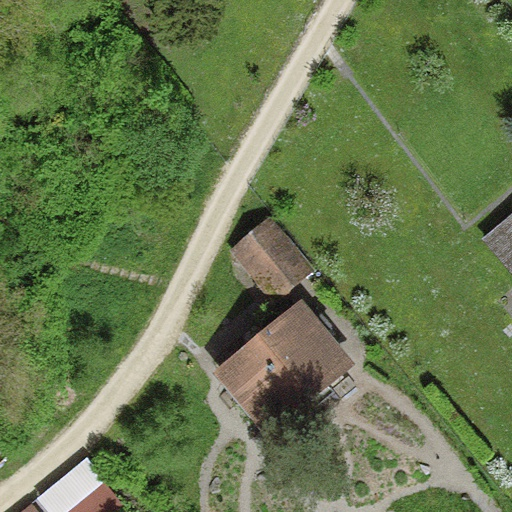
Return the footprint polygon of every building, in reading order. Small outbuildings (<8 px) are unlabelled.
[(169,127),(145,151),(177,181),(199,156),(169,127)] [(511,212),(479,240),(511,279),(511,212)] [(264,224),(232,253),(270,300),(303,273),(264,224)] [(342,369),(292,309),(215,373),(264,433),(342,369)] [(54,511),(94,480),(81,464),(35,501),(44,511),(54,511)]
